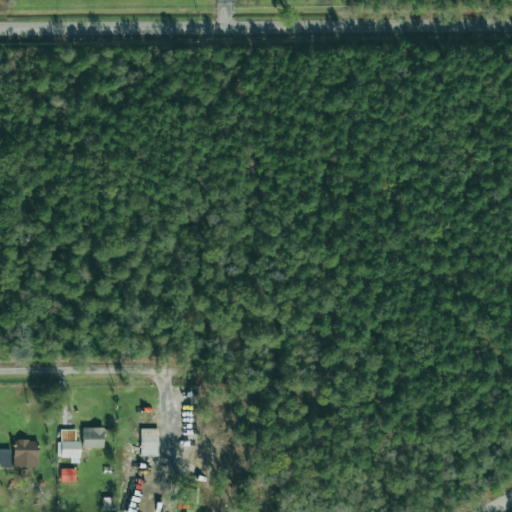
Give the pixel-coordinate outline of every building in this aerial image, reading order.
[(60,414),(60,429),(58,429),(59,442),(55,442),(55,456),(59,456),(59,457),(62,457),(62,458),(63,458),(64,457),(68,457),(68,463),(77,462),(77,458),(79,458),(78,441),(74,441),(73,430),(65,430),(65,414),(60,414)] [(82,448),(82,427),(103,427),(103,430),(102,431),(103,448),(82,448)] [(138,428),(156,428),(156,456),(138,456),(138,428)] [(13,441),(13,447),(11,447),(10,469),(17,470),(17,478),(26,478),(26,468),(24,468),(24,466),(35,466),(36,441),(26,441),(26,439),(16,439),(15,441),(13,441)] [(0,467),(10,467),(10,449),(0,449),(0,467)] [(58,469),(73,468),(73,481),(59,482),(58,469)]
